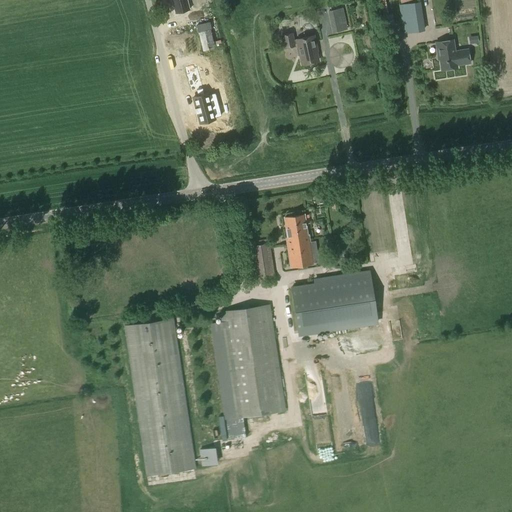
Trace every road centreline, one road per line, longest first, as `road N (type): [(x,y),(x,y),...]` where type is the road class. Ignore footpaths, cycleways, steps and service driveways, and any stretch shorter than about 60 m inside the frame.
road 1 (tertiary): [(200,190),(511,144)]
road 2 (tertiary): [(0,221),(200,190)]
road 3 (unclassified): [(200,190),(149,0)]
